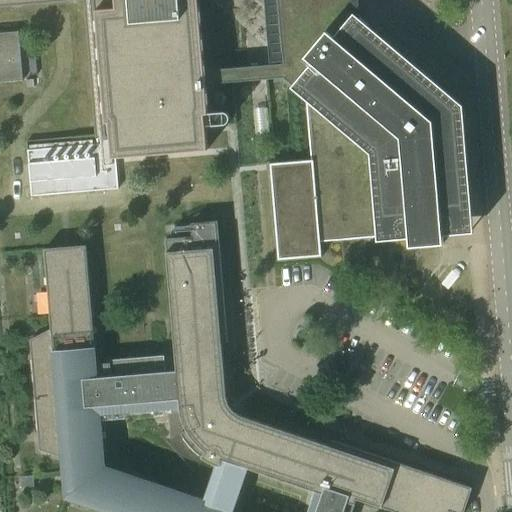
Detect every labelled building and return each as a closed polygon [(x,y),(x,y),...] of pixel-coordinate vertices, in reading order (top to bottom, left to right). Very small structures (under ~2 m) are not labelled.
[(0,0),(0,83),(18,82),(14,34),(0,35),(0,7),(83,0),(95,139),(96,139),(97,145),(28,151),(30,181),(72,177),(73,193),(118,190),(116,158),(207,150),(205,126),(223,125),(225,124),(227,123),(228,122),(229,121),(229,120),(229,118),(229,117),(229,116),(228,115),(228,114),(227,113),(226,113),(224,112),(222,112),(208,113),(205,84),(283,78),(292,86),(291,87),(306,100),(311,160),(267,164),(275,261),(321,257),(320,241),(408,234),(409,247),(443,244),(429,77),(353,13),(352,15),(345,9),(344,0),(0,0)] [(169,161),(146,162),(147,187),(170,186),(169,161)] [(179,161),(178,184),(197,184),(198,162),(179,161)] [(72,177),(30,181),(31,196),(73,193),(72,177)] [(164,355),(107,360),(108,363),(95,364),(85,246),(44,249),(53,355),(31,356),(37,434),(59,432),(65,497),(107,511),(351,511),(356,498),(396,511),(449,511),(453,511),(462,511),(471,488),(331,440),(329,446),(243,417),(241,416),(239,415),(237,414),(235,412),(232,410),(230,408),(229,406),(228,403),(227,401),(226,399),(226,396),(225,394),(221,342),(227,342),(216,221),(191,223),(192,236),(165,239),(175,357),(164,358),(164,355)] [(428,306),(448,316),(457,298),(437,288),(428,306)] [(458,319),(454,330),(489,341),(493,331),(458,319)]
